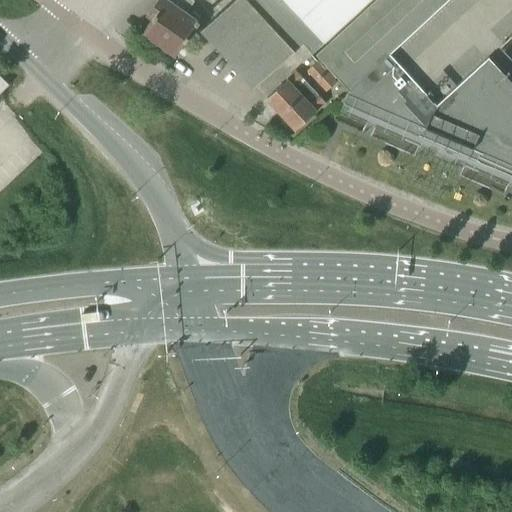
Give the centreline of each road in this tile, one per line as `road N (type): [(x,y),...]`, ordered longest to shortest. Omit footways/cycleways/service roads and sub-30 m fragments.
road 1 (primary): [(511,303),(350,279),(184,280)]
road 2 (tertiary): [(184,280),(177,243),(144,176),(29,65)]
road 3 (unclassified): [(232,129),(73,25),(29,65)]
road 4 (primary): [(306,340),(511,370)]
road 5 (motorway): [(282,493),(236,434),(195,332)]
road 6 (secondary): [(184,280),(0,295)]
road 7 (motorway): [(282,493),(268,383),(281,357),(306,340)]
road 8 (motorway): [(133,333),(111,398),(74,455)]
road 9 (secondary): [(0,348),(133,333)]
road 10 (motorway): [(0,362),(60,397),(74,455)]
